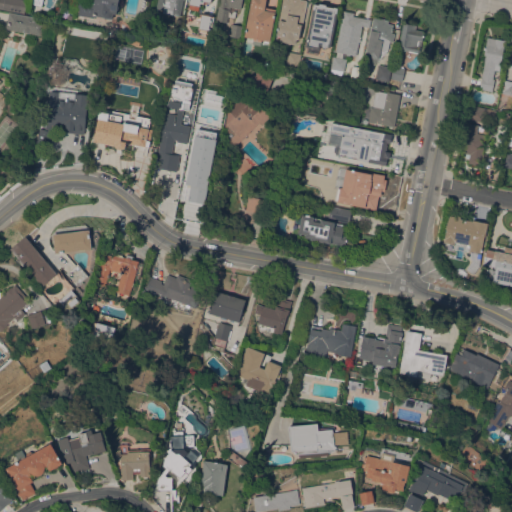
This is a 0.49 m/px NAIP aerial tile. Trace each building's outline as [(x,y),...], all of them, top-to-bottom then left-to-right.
[(0,0),(25,0),(24,13),(0,8),(0,0)] [(118,0),(116,14),(113,13),(112,18),(110,18),(109,18),(93,15),(93,17),(81,15),(81,14),(77,13),(79,0),(118,0)] [(182,0),(179,16),(162,12),(163,10),(155,8),(156,0),(182,0)] [(209,2),(209,0),(188,0),(186,10),(198,12),(200,1),(209,2)] [(218,0),(242,0),(241,8),(230,6),(227,22),(215,20),(218,0)] [(261,39),(260,45),(252,43),(253,38),(244,36),(251,0),(266,0),(265,7),(275,9),(275,12),(270,41),(261,39)] [(282,0),(306,0),(306,1),(299,39),(297,39),(296,44),(291,43),(290,44),(286,43),(285,42),(275,39),(279,24),(277,23),(282,0)] [(313,3),(318,4),(318,3),(326,4),(326,5),(338,8),(330,46),(328,46),(327,47),(325,48),(323,48),(322,47),(321,45),(320,45),(319,49),(305,47),(313,3)] [(341,23),(344,10),(354,12),(354,16),(370,19),(369,27),(362,25),(360,36),(361,36),(361,38),(360,38),(361,39),(360,42),(359,42),(356,56),(335,51),(341,23)] [(44,19),(41,35),(6,28),(9,12),(44,19)] [(201,14),(213,16),(210,31),(198,28),(201,14)] [(373,17),(384,19),(384,22),(393,24),(391,33),(395,33),(393,42),(390,41),(389,49),(384,52),(381,51),(379,58),(377,63),(365,60),(371,31),(371,30),(373,17)] [(416,26),(416,29),(425,30),(422,46),(420,46),(419,52),(418,52),(418,53),(408,51),(409,51),(399,49),(404,23),(416,26)] [(231,24),(242,26),(240,38),(229,36),(231,24)] [(227,37),(237,39),(236,45),(226,43),(227,37)] [(486,55),(484,55),(487,37),(504,41),(500,66),(495,65),(493,79),(494,79),(492,91),(480,88),(486,55)] [(288,51),(301,54),(298,68),(286,65),(288,51)] [(347,59),(344,71),(334,69),(333,73),(330,73),(333,56),(347,59)] [(392,67),(389,81),(376,79),(379,64),(392,67)] [(354,65),(360,67),(357,79),(351,77),(354,65)] [(403,80),(391,78),(393,66),(405,68),(403,80)] [(258,68),(263,70),(264,68),(275,73),(266,93),(250,86),(258,68)] [(328,79),(347,83),(344,100),(325,96),(328,79)] [(503,80),(511,81),(511,95),(501,93),(503,80)] [(394,126),(389,125),(389,124),(368,120),(371,106),(373,107),(376,90),(387,92),(388,91),(400,94),(394,126)] [(84,134),(71,133),(71,131),(55,129),(48,147),(34,142),(41,124),(43,123),(45,121),(47,121),(48,104),(49,91),(59,91),(58,97),(74,98),(75,93),(87,94),(87,108),(84,134)] [(251,97),(271,117),(263,125),(259,121),(233,146),(224,137),(228,133),(224,129),(234,117),(227,109),(241,96),(248,103),(250,102),(248,100),(251,97)] [(471,105),(496,110),(495,117),(483,115),(482,121),(469,118),(471,105)] [(170,161),(158,158),(166,113),(177,115),(176,122),(189,124),(186,144),(179,142),(179,141),(174,140),(170,161)] [(111,120),(124,123),(125,115),(139,118),(138,126),(152,129),(151,136),(148,135),(147,140),(150,141),(149,146),(145,145),(145,146),(121,141),(120,146),(106,144),(111,120)] [(385,133),(391,134),(390,142),(387,142),(385,151),(390,152),(389,158),(382,156),(382,158),(387,159),(385,165),(338,156),(339,154),(336,153),(334,151),(334,147),(336,146),(340,146),(342,135),(332,133),(334,139),(330,145),(322,144),(321,137),(325,131),(330,132),(332,122),(385,133)] [(486,134),(480,164),(476,164),(475,164),(473,164),(472,163),(468,162),(470,155),(464,153),(464,152),(462,152),(468,123),(476,124),(476,128),(478,128),(477,133),(486,134)] [(99,140),(92,139),(94,130),(101,132),(99,140)] [(511,130),(509,130),(507,145),(511,145),(511,153),(505,152),(502,168),(511,170),(511,130)] [(191,138),(203,141),(201,148),(211,150),(211,152),(217,153),(216,161),(214,161),(213,169),(214,169),(212,179),(210,179),(205,205),(194,203),(194,200),(199,170),(187,167),(189,157),(188,157),(191,138)] [(381,189),(377,188),(376,193),(373,192),(371,201),(356,198),(358,188),(356,187),(357,181),(359,181),(361,171),(384,175),(381,189)] [(342,193),(340,203),(328,201),(330,191),(342,193)] [(264,199),(261,212),(245,209),(248,196),(264,199)] [(197,204),(204,205),(203,213),(196,212),(197,204)] [(349,222),(322,217),(324,205),(351,210),(349,222)] [(333,225),(343,227),(342,228),(346,229),(345,230),(343,229),(342,233),(347,234),(345,245),(310,240),(310,238),(305,237),(305,234),(298,233),(302,214),(314,216),(313,221),(320,222),(321,219),(334,221),(333,225)] [(455,216),(455,215),(460,216),(460,219),(472,221),(473,220),(488,223),(486,234),(485,234),(481,254),(480,265),(474,274),(467,269),(472,260),(470,251),(471,245),(455,241),(454,244),(443,242),(446,230),(445,230),(446,223),(447,223),(449,215),(455,216)] [(90,228),(91,249),(90,249),(90,250),(64,253),(63,252),(55,253),(52,233),(56,227),(85,224),(90,228)] [(57,274),(42,286),(11,248),(25,236),(57,274)] [(511,285),(493,282),(496,268),(494,268),(494,266),(483,264),(486,249),(495,251),(495,250),(504,252),(505,246),(511,246),(511,285)] [(138,260),(129,295),(116,291),(121,273),(110,270),(105,286),(94,283),(100,262),(104,263),(107,253),(115,255),(117,254),(122,255),(123,256),(125,257),(126,254),(132,255),(131,258),(138,260)] [(88,276),(76,286),(65,273),(77,263),(88,276)] [(145,288),(150,277),(164,282),(167,274),(176,277),(178,274),(194,281),(193,284),(203,288),(195,308),(145,288)] [(0,297),(5,293),(5,292),(11,287),(15,284),(30,301),(21,308),(25,314),(17,321),(15,318),(0,331),(0,297)] [(71,289),(80,298),(67,310),(59,300),(71,289)] [(209,313),(215,291),(245,300),(239,322),(209,313)] [(257,323),(260,314),(255,312),(257,305),(263,306),(275,309),(278,297),(292,301),(288,315),(287,314),(281,334),(273,332),(274,328),(257,323)] [(40,310),(44,324),(31,328),(27,314),(40,310)] [(225,347),(212,343),(219,321),(232,325),(225,347)] [(95,328),(96,329),(97,322),(113,326),(112,333),(114,333),(111,345),(92,340),(95,328)] [(307,355),(308,352),(305,351),(310,328),(311,325),(322,327),(322,328),(329,329),(329,327),(341,330),(342,323),(355,325),(349,357),(333,353),(334,352),(327,350),(325,358),(307,355)] [(396,367),(386,365),(386,366),(382,366),(381,370),(371,368),(373,361),(356,358),(360,336),(368,338),(369,336),(375,338),(375,339),(383,340),(383,337),(385,338),(388,323),(402,326),(401,331),(403,331),(396,367)] [(406,330),(422,333),(419,349),(446,354),(442,375),(411,369),(410,375),(398,373),(406,330)] [(264,353),(259,366),(264,368),(267,360),(281,365),(275,380),(276,380),(273,387),(272,386),(269,394),(245,384),(247,379),(236,374),(247,346),(264,353)] [(498,363),(486,388),(447,368),(455,352),(460,354),(463,348),(475,354),(476,353),(498,363)] [(511,382),(511,416),(509,417),(501,429),(488,421),(511,382)] [(290,450),(288,426),(317,423),(318,430),(333,429),(333,432),(349,431),(350,443),(335,445),(337,447),(334,449),(335,451),(332,451),(332,452),(329,452),(328,451),(328,454),(299,457),(299,454),(296,454),(290,450)] [(90,454),(86,455),(89,467),(72,471),(70,463),(66,464),(62,449),(60,450),(58,439),(68,436),(69,440),(79,437),(78,434),(85,432),(85,431),(92,429),(93,433),(101,431),(106,450),(90,454)] [(170,435),(196,435),(196,446),(183,447),(183,448),(187,452),(190,449),(197,456),(191,463),(192,464),(190,466),(192,468),(188,474),(185,471),(180,478),(170,469),(165,475),(167,477),(172,477),(172,490),(154,490),(157,479),(159,475),(165,468),(159,463),(171,450),(170,440),(170,435)] [(10,486),(14,483),(5,468),(19,461),(15,453),(23,449),(25,454),(32,450),(33,452),(51,443),(62,464),(49,471),(47,466),(45,467),(45,470),(44,472),(41,474),(39,475),(37,476),(35,476),(32,475),(30,476),(33,481),(31,483),(35,492),(22,500),(10,486)] [(120,449),(120,444),(128,444),(128,449),(151,449),(151,455),(150,455),(150,476),(148,476),(147,478),(143,478),(142,476),(140,477),(140,471),(133,471),(133,479),(120,480),(120,468),(121,468),(121,459),(116,459),(116,449),(120,449)] [(380,458),(381,452),(395,455),(394,459),(409,463),(408,466),(409,466),(406,482),(404,482),(403,488),(404,488),(403,490),(395,488),(394,492),(393,493),(389,492),(387,490),(388,490),(382,488),(383,483),(372,481),(372,478),(366,477),(367,471),(362,470),(363,467),(361,467),(362,463),(365,464),(365,462),(362,461),(363,456),(366,457),(367,455),(380,458)] [(223,496),(203,493),(204,488),(201,487),(202,483),(200,482),(204,460),(222,463),(222,464),(227,464),(223,496)] [(450,466),(448,471),(438,467),(441,461),(450,466)] [(463,485),(455,502),(438,493),(437,494),(426,489),(422,497),(409,490),(421,465),(463,485)] [(170,511),(170,501),(177,501),(177,490),(171,489),(171,476),(166,476),(166,466),(160,466),(160,469),(156,469),(155,511),(170,511)] [(302,487),(334,482),(334,481),(339,480),(339,481),(350,479),(353,493),(352,493),(354,506),(343,508),(340,495),(323,498),(325,505),(305,508),(302,487)] [(0,483),(13,498),(0,509),(0,483)] [(297,489),(299,504),(289,506),(290,509),(278,511),(278,508),(255,511),(253,497),(297,489)] [(374,502),(362,505),(359,493),(372,490),(374,502)] [(424,500),(417,511),(403,506),(409,493),(424,500)]
